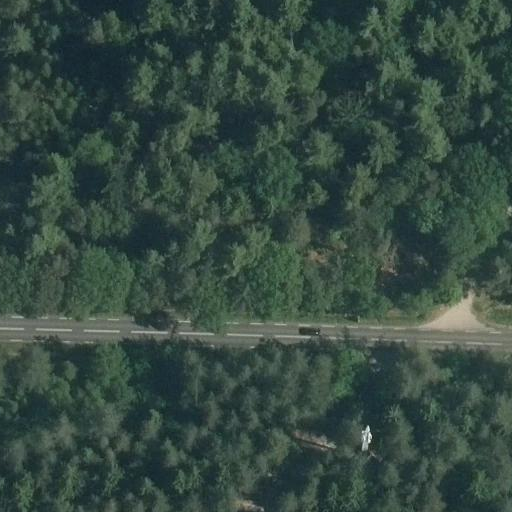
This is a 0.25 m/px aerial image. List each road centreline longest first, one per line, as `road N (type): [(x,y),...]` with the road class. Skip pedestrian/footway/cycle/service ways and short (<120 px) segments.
road 1 (primary): [(511,346),(0,330)]
road 2 (track): [(453,344),(457,308),(490,246),(511,226)]
